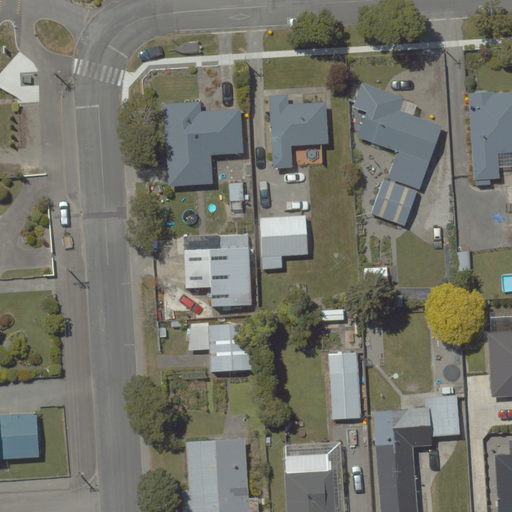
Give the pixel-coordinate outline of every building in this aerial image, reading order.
[(427,99),(359,73),(347,103),(364,110),(355,134),(395,149),(371,210),(402,223),(416,187),(420,188),(446,122),(422,113),(427,99)] [(494,87),(467,88),(468,177),(475,177),(476,186),(489,186),(489,176),(498,176),(498,150),(511,150),(511,90),(494,90),(494,87)] [(299,91),(268,91),(269,166),(290,166),(290,148),(300,148),(300,143),(329,143),(329,98),(299,99),(299,91)] [(241,99),(160,100),(161,182),(210,181),(210,154),(242,153),(241,99)] [(259,215),(260,266),(283,265),(282,252),(307,251),(306,213),(259,215)] [(178,239),(150,240),(150,259),(178,258),(178,239)] [(183,246),(184,284),(209,283),(209,302),(250,301),(248,244),(183,246)] [(255,319),(187,321),(187,348),(209,347),(210,367),(256,366),(255,319)] [(468,327),(468,357),(495,357),(495,327),(468,327)] [(358,351),(328,352),(330,416),(361,415),(358,351)] [(459,432),(458,393),(372,396),(377,511),(414,511),(412,441),(432,441),(431,432),(459,432)] [(511,404),(493,406),(495,463),(503,463),(503,474),(511,473),(511,404)] [(0,457),(41,455),(38,410),(0,412),(0,457)] [(180,511),(263,511),(263,494),(248,494),(245,436),(185,439),(187,487),(179,487),(180,511)] [(282,452),(284,511),(329,511),(333,511),(330,450),(282,452)]
